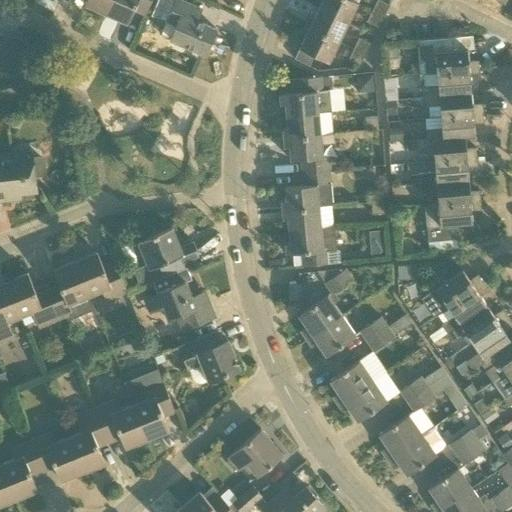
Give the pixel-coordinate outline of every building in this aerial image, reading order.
[(87,0),(85,5),(107,14),(112,0),(87,0)] [(145,15),(152,0),(112,0),(107,14),(128,23),(134,10),(145,15)] [(179,0),(178,0),(168,23),(177,26),(171,41),(206,55),(217,30),(197,21),(202,9),(179,0)] [(358,3),(352,0),(323,0),(319,9),(348,23),(358,3)] [(384,17),(390,5),(379,0),(378,0),(373,11),(384,17)] [(339,42),(348,23),(319,9),(314,20),(310,18),(305,26),(339,42)] [(379,28),(384,17),(373,11),(367,23),(379,28)] [(329,63),(339,42),(305,26),(301,35),(306,37),(300,49),(329,63)] [(366,56),(371,44),(360,38),(354,50),(366,56)] [(468,49),(446,51),(445,38),(418,41),(421,76),(480,70),(479,61),(469,62),(468,49)] [(385,60),(399,59),(397,43),(383,44),(385,60)] [(360,67),(366,56),(354,50),(348,61),(360,67)] [(471,81),(481,80),(480,70),(421,76),(438,75),(439,86),(422,87),(423,97),(472,93),(471,81)] [(287,117),(319,114),(317,92),(323,91),(321,77),(294,80),(295,93),(280,95),(281,105),(286,104),(287,117)] [(441,117),(483,113),(483,104),(473,105),(472,93),(423,97),(424,108),(440,106),(441,117)] [(434,140),(475,136),(474,124),(484,123),(483,113),(441,117),(442,129),(426,130),(427,140),(434,140)] [(284,139),(321,135),(319,114),(287,117),(288,129),(283,129),(284,139)] [(366,131),(379,130),(378,117),(365,118),(366,131)] [(389,143),(404,142),(403,128),(388,129),(389,143)] [(303,173),(329,170),(328,157),(323,157),(322,145),(335,144),(334,134),(321,135),(284,139),(285,148),(290,147),(291,160),(301,160),(303,173)] [(435,161),(477,158),(476,148),(466,149),(465,138),(475,137),(475,136),(434,140),(427,140),(417,141),(418,151),(434,150),(435,161)] [(36,192),(35,177),(43,176),(46,172),(45,160),(40,156),(0,161),(0,201),(20,199),(19,194),(36,192)] [(420,175),(421,184),(469,180),(468,168),(478,167),(477,158),(435,161),(436,173),(420,174),(420,175)] [(329,170),(303,173),(304,186),(285,188),(286,201),(282,201),(283,211),(319,207),(319,206),(332,205),(329,170)] [(420,175),(410,176),(411,185),(421,184),(420,175)] [(439,204),(481,201),(480,191),(470,192),(469,180),(421,184),(422,195),(438,193),(439,204)] [(460,248),(459,239),(458,225),(473,224),(472,211),(482,210),(481,201),(439,204),(426,206),(429,242),(447,241),(447,249),(449,249),(449,251),(460,248)] [(373,215),(385,214),(384,202),(372,202),(373,215)] [(289,232),(321,229),(319,207),(283,211),(283,220),(288,219),(289,232)] [(153,282),(187,268),(202,262),(194,242),(181,248),(172,227),(158,233),(156,231),(153,229),(147,231),(145,235),(146,238),(138,241),(148,265),(134,271),(141,287),(153,282)] [(329,264),(328,251),(335,250),(333,228),(321,229),(289,232),(290,244),(286,244),(286,254),(302,253),(303,267),(329,264)] [(384,244),(371,245),(372,259),(385,257),(384,244)] [(76,261),(90,296),(102,291),(106,301),(127,292),(114,260),(102,265),(97,252),(76,261)] [(77,301),(90,296),(76,261),(54,270),(58,280),(46,284),(60,319),(81,311),(77,301)] [(153,282),(157,292),(142,298),(149,315),(164,309),(169,321),(178,318),(183,331),(216,318),(210,302),(205,291),(192,297),(186,283),(192,280),(187,268),(153,282)] [(408,281),(412,275),(412,268),(399,268),(399,281),(408,281)] [(346,269),(317,272),(333,294),(353,280),(346,269)] [(434,317),(447,308),(483,283),(478,275),(470,281),(463,270),(421,300),(434,317)] [(60,319),(46,284),(34,289),(28,274),(6,282),(20,317),(33,312),(40,328),(60,319)] [(8,322),(20,317),(6,282),(0,284),(0,343),(14,338),(8,322)] [(481,297),(489,291),(483,283),(447,308),(453,316),(440,325),(446,334),(487,306),(481,297)] [(290,286),(291,300),(302,299),(300,284),(290,286)] [(306,339),(342,315),(328,295),(299,315),(307,327),(301,332),(306,339)] [(464,331),(472,342),(508,318),(503,311),(495,317),(487,306),(446,334),(451,341),(464,331)] [(342,315),(306,339),(312,347),(318,343),(327,356),(356,336),(342,315)] [(395,337),(394,337),(413,324),(406,315),(388,328),(388,327),(367,342),(374,352),(395,337)] [(367,342),(388,327),(380,317),(360,331),(367,342)] [(471,370),(480,364),(511,342),(505,332),(511,327),(511,324),(508,318),(472,342),(479,353),(466,363),(471,370)] [(202,363),(209,381),(239,370),(228,341),(223,343),(218,331),(180,346),(189,369),(202,363)] [(493,381),(511,367),(511,341),(511,342),(480,364),(493,381)] [(338,405),(373,381),(360,361),(330,381),(339,393),(333,397),(338,405)] [(471,370),(466,363),(456,369),(462,377),(471,370)] [(407,402),(447,374),(442,367),(423,380),(421,377),(400,392),(407,402)] [(505,398),(511,393),(511,367),(493,381),(505,398)] [(4,374),(0,375),(0,392),(9,389),(4,374)] [(447,374),(407,402),(414,412),(422,407),(435,398),(435,397),(444,391),(454,384),(447,374)] [(175,412),(173,405),(163,381),(142,389),(146,399),(133,404),(147,439),(169,430),(164,418),(176,413),(175,412)] [(373,381),(338,405),(343,413),(350,409),(358,421),(387,401),(373,381)] [(470,397),(478,391),(472,382),(463,388),(470,397)] [(481,415),(491,409),(483,397),(474,403),(481,415)] [(110,444),(122,439),(125,448),(147,439),(133,404),(121,410),(117,400),(96,408),(106,432),(110,444)] [(489,424),(500,417),(493,407),(492,409),(482,415),(489,424)] [(82,432),(69,437),(83,472),(105,463),(99,448),(110,444),(106,432),(96,408),(75,416),(82,432)] [(435,426),(426,414),(413,422),(409,414),(379,434),(388,447),(381,451),(387,459),(422,435),(435,426)] [(456,454),(488,433),(482,424),(471,431),(470,430),(449,444),(456,454)] [(436,455),(449,447),(435,426),(422,435),(387,459),(392,467),(399,463),(407,475),(431,459),(436,455)] [(228,457),(240,470),(247,464),(258,476),(283,455),(261,429),(228,457)] [(506,451),(511,447),(511,441),(506,432),(498,438),(506,451)] [(61,481),(83,472),(69,437),(56,443),(52,433),(32,441),(41,465),(45,473),(56,469),(61,481)] [(463,465),(484,451),(495,443),(488,433),(456,454),(463,465)] [(2,464),(16,499),(38,490),(33,478),(45,473),(41,465),(32,441),(11,449),(15,459),(2,464)] [(495,471),(505,463),(498,453),(491,457),(491,465),(495,471)] [(472,488),(436,511),(500,511),(511,504),(511,469),(508,463),(498,470),(509,486),(489,500),(485,494),(479,499),(472,488)] [(2,464),(0,465),(0,505),(16,499),(2,464)] [(436,511),(472,488),(458,468),(429,488),(437,500),(431,505),(436,511)] [(253,487),(234,504),(241,511),(247,511),(263,499),(253,487)] [(324,511),(323,510),(325,508),(322,504),(323,504),(316,496),(316,497),(307,487),(294,498),(286,489),(283,492),(262,510),(263,511),(324,511)] [(234,511),(218,494),(209,502),(200,492),(182,507),(186,511),(234,511)]
